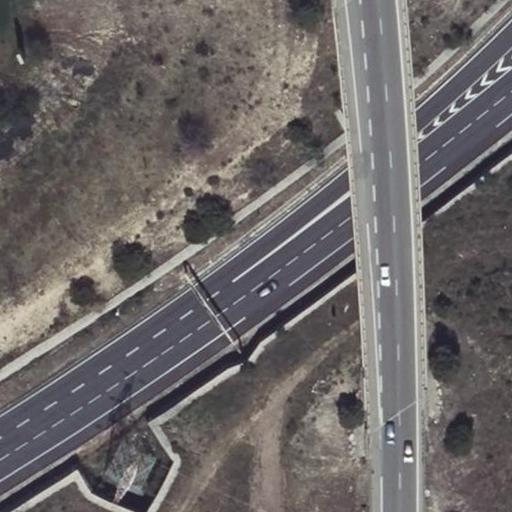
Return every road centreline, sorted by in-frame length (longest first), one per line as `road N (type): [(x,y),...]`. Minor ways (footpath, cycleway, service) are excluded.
road 1 (motorway): [(0,426),(276,236),(511,33)]
road 2 (motorway): [(0,457),(290,265),(511,97)]
road 3 (motorway): [(368,0),(395,264),(398,511)]
